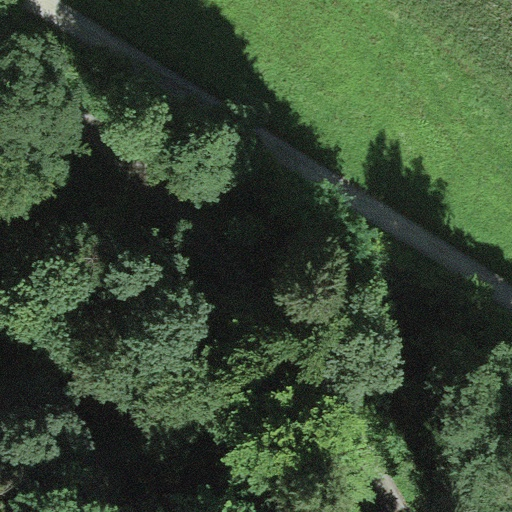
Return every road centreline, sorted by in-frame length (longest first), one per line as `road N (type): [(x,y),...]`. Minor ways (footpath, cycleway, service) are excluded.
road 1 (track): [(399,511),(325,386),(265,304),(113,150),(0,70)]
road 2 (track): [(38,0),(218,76),(511,292)]
